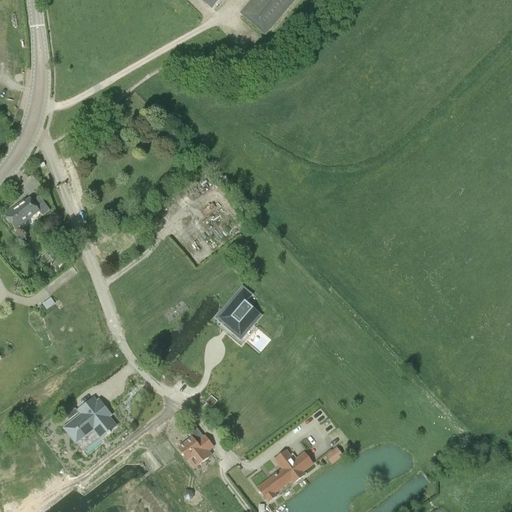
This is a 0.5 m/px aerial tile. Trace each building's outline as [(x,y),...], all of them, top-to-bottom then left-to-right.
[(200,0),(213,11),(222,0),(200,0)] [(252,0),(241,12),(266,34),(296,0),(252,0)] [(39,211),(43,216),(50,211),(39,196),(32,202),(30,200),(25,204),(24,202),(5,216),(15,229),(39,211)] [(213,204),(204,212),(208,216),(217,209),(213,204)] [(52,260),(67,248),(62,242),(47,254),(52,260)] [(243,291),(225,311),(236,322),(232,327),(241,335),(256,319),(243,307),(250,298),(243,291)] [(42,304),(46,310),(54,304),(51,299),(42,304)] [(104,407),(100,401),(97,404),(93,399),(79,410),(83,415),(72,424),(83,437),(94,428),(102,438),(115,427),(108,418),(111,415),(107,410),(105,411),(103,408),(104,407)] [(64,418),(67,422),(78,413),(75,409),(64,418)] [(205,437),(204,438),(195,427),(187,433),(192,439),(179,450),(188,462),(194,469),(200,464),(211,456),(208,452),(213,448),(205,437)] [(325,457),(332,465),(344,457),(337,448),(325,457)] [(303,455),(293,462),(286,452),(276,460),(283,470),(258,489),(263,496),(264,495),(269,502),(276,497),(271,491),(288,478),(293,485),(305,476),(303,473),(311,467),(303,455)]
